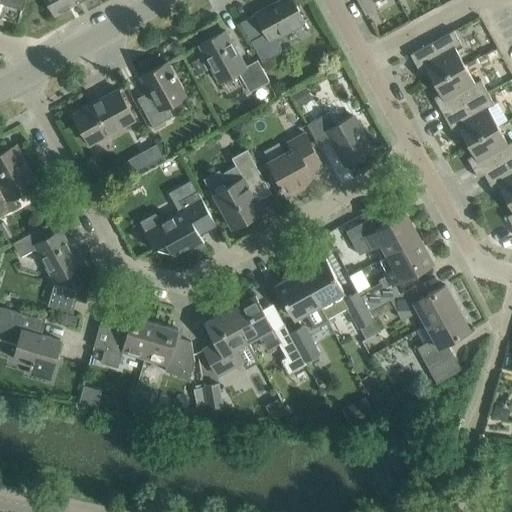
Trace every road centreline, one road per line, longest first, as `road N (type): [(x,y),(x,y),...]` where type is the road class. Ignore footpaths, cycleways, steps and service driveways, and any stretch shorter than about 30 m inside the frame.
road 1 (residential): [(410,156),(179,284),(128,267)]
road 2 (residential): [(128,267),(26,75)]
road 3 (residential): [(511,273),(475,264),(410,156)]
road 4 (residential): [(369,67),(489,0)]
road 5 (residential): [(56,60),(164,0)]
